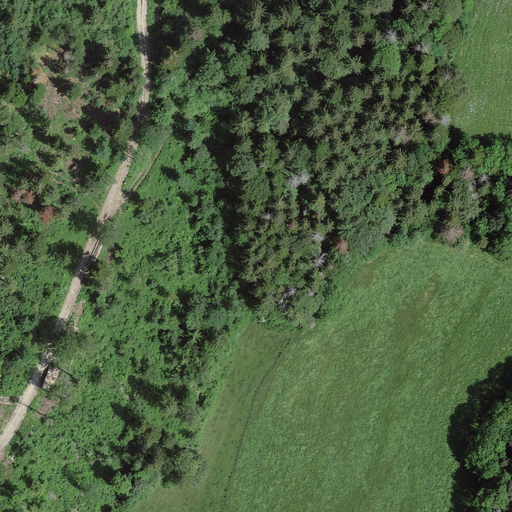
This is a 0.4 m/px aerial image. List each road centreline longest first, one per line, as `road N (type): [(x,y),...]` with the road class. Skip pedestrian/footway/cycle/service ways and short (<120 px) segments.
road 1 (track): [(0,446),(136,140),(143,0)]
road 2 (track): [(105,222),(163,141),(185,84),(252,0)]
